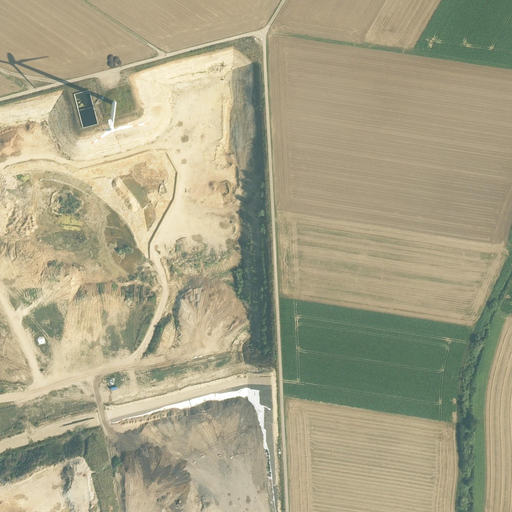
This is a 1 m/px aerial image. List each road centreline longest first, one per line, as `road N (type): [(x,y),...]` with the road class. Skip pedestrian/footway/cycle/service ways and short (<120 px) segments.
road 1 (track): [(287,511),(264,31)]
road 2 (unknown): [(188,251),(206,250),(233,209),(244,139),(237,126),(173,127),(0,172)]
road 3 (track): [(283,0),(264,31),(0,100)]
road 4 (track): [(458,511),(460,369),(511,256)]
road 5 (track): [(265,30),(511,68)]
road 6 (unknown): [(74,315),(109,328),(143,324),(174,296),(188,251)]
road 7 (unknown): [(188,251),(183,226),(172,217),(123,237),(167,250)]
